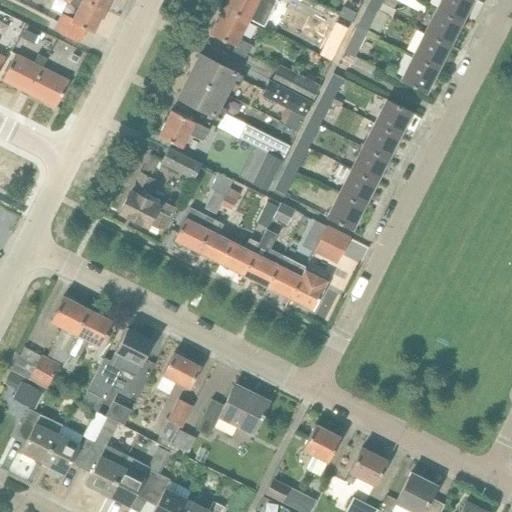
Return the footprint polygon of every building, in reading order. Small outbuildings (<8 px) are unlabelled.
[(62,13),(54,30),(79,42),(86,29),(93,33),(104,10),(83,0),(61,0),(79,9),(74,19),(62,13)] [(83,0),(104,10),(109,0),(83,0)] [(227,0),(224,7),(249,20),(259,0),(227,0)] [(272,8),(269,15),(282,21),(289,6),(276,0),(276,1),(272,8)] [(369,0),(368,4),(379,10),(383,3),(394,8),(397,1),(423,14),(427,6),(414,0),(369,0)] [(442,0),(438,10),(461,22),(471,0),(442,0)] [(337,8),(335,13),(351,21),(356,11),(343,4),(340,10),(337,8)] [(356,28),(367,33),(379,10),(368,4),(356,28)] [(224,7),(210,34),(235,46),(232,51),(245,58),(251,46),(239,40),(249,20),(224,7)] [(438,10),(426,33),(449,45),(461,22),(438,10)] [(10,26),(4,38),(13,42),(18,30),(10,26)] [(343,52),(355,58),(367,33),(356,28),(343,52)] [(36,36),(26,31),(22,38),(32,44),(36,36)] [(426,33),(414,57),(437,69),(449,45),(426,33)] [(70,53),(66,60),(77,65),(80,58),(70,53)] [(200,54),(189,75),(225,95),(232,83),(239,87),(244,77),(218,63),(200,54)] [(3,80),(29,94),(42,68),(16,55),(12,62),(3,80)] [(402,80),(407,83),(425,92),(437,69),(414,57),(402,80)] [(280,65),(272,82),(311,102),(320,85),(280,65)] [(42,68),(29,94),(56,107),(69,81),(51,72),(42,68)] [(333,73),(321,96),(333,102),(334,99),(344,79),(333,73)] [(178,97),(196,106),(221,120),(226,111),(219,107),(225,95),(189,75),(178,97)] [(269,81),(262,95),(292,110),(285,125),(297,131),(304,117),(311,102),(272,82),(269,81)] [(321,96),(309,119),(321,125),(327,112),(335,116),(342,103),(334,99),(333,102),(321,96)] [(387,100),(375,123),(399,135),(411,111),(387,100)] [(171,110),(158,135),(181,147),(188,133),(203,140),(209,129),(171,110)] [(297,143),(309,148),(321,125),(309,119),(297,143)] [(375,123),(364,147),(387,158),(399,135),(375,123)] [(283,160),(290,146),(246,124),(239,139),(283,160)] [(286,166),(297,172),(309,148),(297,143),(286,166)] [(364,147),(352,170),(375,182),(387,158),(364,147)] [(160,163),(193,180),(200,165),(168,148),(160,163)] [(273,190),(285,196),(297,172),(286,166),(273,190)] [(352,170),(340,194),(363,205),(375,182),(352,170)] [(140,172),(120,212),(147,226),(149,222),(165,230),(177,207),(161,200),(160,202),(145,194),(153,179),(140,172)] [(218,174),(210,189),(214,191),(226,197),(229,190),(233,182),(218,174)] [(226,197),(221,206),(231,211),(239,195),(229,190),(226,197)] [(329,217),(334,220),(352,229),(363,205),(340,194),(329,217)] [(256,223),(267,229),(273,218),(279,207),(278,207),(267,201),(256,223)] [(280,203),(278,207),(279,207),(273,218),(288,225),(295,210),(280,203)] [(183,221),(174,239),(198,251),(214,219),(203,214),(191,208),(185,219),(184,219),(183,221)] [(198,251),(221,263),(231,242),(218,236),(224,224),(214,219),(198,251)] [(307,238),(303,247),(314,252),(327,226),(316,220),(307,238)] [(327,226),(314,252),(324,258),(336,263),(350,237),(338,231),(327,226)] [(221,263),(244,275),(267,229),(266,229),(259,244),(249,239),(244,248),(231,242),(221,263)] [(244,275),(267,286),(283,256),(269,250),(277,234),(267,229),(244,275)] [(267,286),(290,298),(306,267),(283,256),(267,286)] [(329,279),(306,267),(290,298),(313,310),(329,279)] [(29,378),(47,387),(48,387),(58,366),(59,366),(75,335),(89,309),(63,296),(51,321),(62,327),(46,358),(41,355),(29,378)] [(113,321),(89,309),(75,335),(59,366),(71,373),(87,341),(99,347),(113,321)] [(102,360),(82,402),(97,410),(103,398),(106,400),(121,369),(135,376),(140,365),(143,359),(152,341),(126,328),(117,346),(114,352),(115,352),(111,360),(104,356),(102,360)] [(174,353),(165,370),(156,389),(168,395),(175,382),(188,389),(200,366),(174,353)] [(20,382),(12,399),(35,410),(43,393),(20,382)] [(202,416),(203,417),(196,431),(210,438),(219,418),(253,435),(270,401),(254,393),(253,395),(234,385),(224,405),(211,399),(202,416)] [(192,406),(178,400),(167,421),(178,427),(181,428),(192,406)] [(29,409),(15,435),(26,441),(21,451),(42,462),(61,426),(50,420),(46,429),(35,424),(40,415),(40,414),(29,409)] [(70,463),(80,468),(106,417),(95,412),(83,436),(61,426),(42,462),(64,473),(70,463)] [(134,416),(128,435),(160,446),(167,427),(134,416)] [(91,474),(86,484),(107,495),(128,456),(107,446),(118,423),(106,417),(80,468),(91,474)] [(308,470),(320,476),(327,461),(328,462),(340,437),(315,424),(302,449),(315,455),(308,470)] [(362,447),(353,465),(349,472),(375,485),(387,460),(362,447)] [(135,495),(145,501),(159,474),(148,469),(149,466),(128,456),(107,495),(129,506),(135,495)] [(411,472),(402,490),(395,503),(411,511),(440,511),(444,505),(431,497),(437,485),(411,472)] [(159,474),(145,501),(156,506),(153,511),(181,511),(187,500),(165,489),(169,480),(159,474)] [(266,494),(282,502),(289,488),(273,480),(266,494)] [(347,509),(345,511),(377,511),(378,510),(353,497),(347,509)] [(181,511),(221,511),(224,507),(212,501),(208,510),(187,500),(181,511)] [(489,511),(466,500),(460,511),(489,511)]
